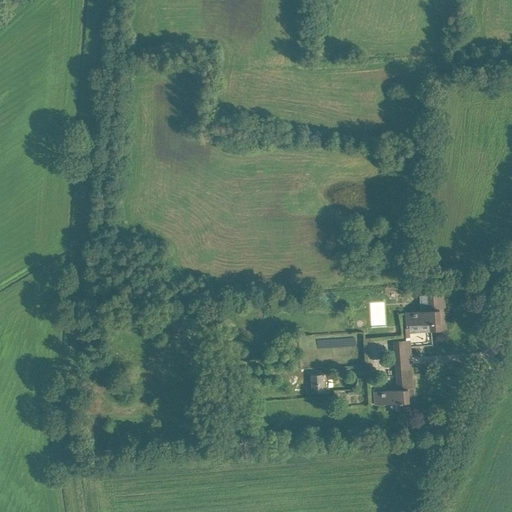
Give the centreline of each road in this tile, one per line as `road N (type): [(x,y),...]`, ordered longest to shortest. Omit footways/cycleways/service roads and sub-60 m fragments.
road 1 (track): [(75,511),(65,438),(96,0)]
road 2 (track): [(511,300),(427,511)]
